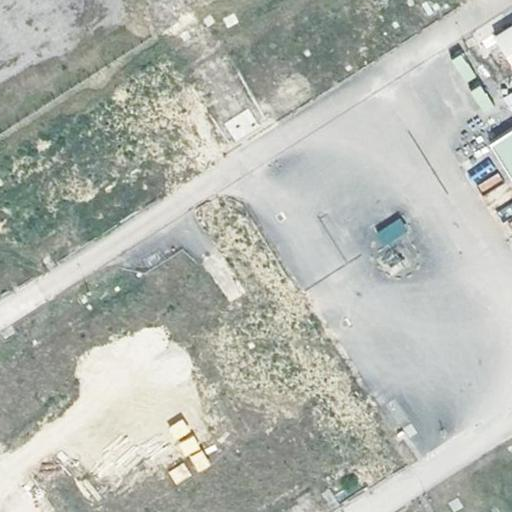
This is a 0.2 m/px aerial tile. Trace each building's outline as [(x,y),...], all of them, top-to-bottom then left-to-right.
[(511,29),(493,41),(511,71),(511,29)] [(465,55),(453,58),(461,83),(473,79),(465,55)] [(481,85),(470,91),(481,114),(493,108),(481,85)] [(511,91),(502,98),(511,112),(511,111),(511,91)] [(511,130),(489,143),(511,182),(511,130)] [(385,245),(408,229),(399,216),(376,232),(385,245)] [(175,439),(190,431),(183,418),(168,426),(175,439)] [(196,471),(208,466),(195,435),(184,440),(196,471)] [(183,462),(168,471),(175,484),(191,475),(183,462)]
